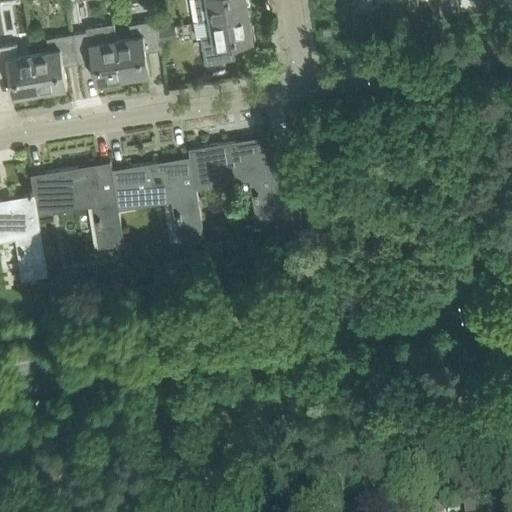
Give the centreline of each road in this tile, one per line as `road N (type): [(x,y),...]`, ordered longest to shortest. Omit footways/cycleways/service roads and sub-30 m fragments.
road 1 (tertiary): [(511,277),(422,300),(0,373)]
road 2 (tertiary): [(0,395),(511,307)]
road 3 (residential): [(0,139),(304,89)]
road 4 (residential): [(304,89),(511,51)]
